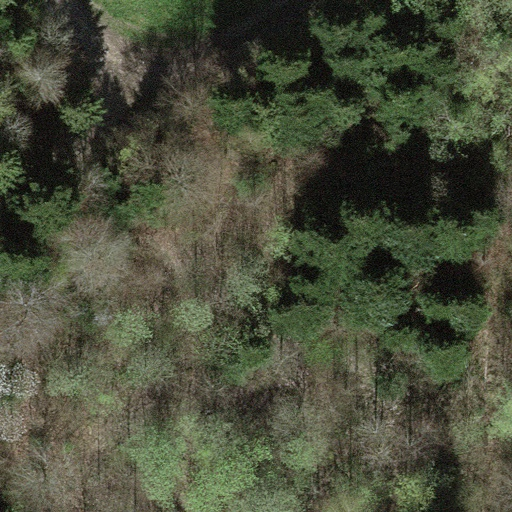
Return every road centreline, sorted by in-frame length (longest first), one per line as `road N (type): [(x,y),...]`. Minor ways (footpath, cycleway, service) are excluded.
road 1 (track): [(316,0),(150,106)]
road 2 (track): [(150,106),(0,205)]
road 3 (track): [(50,0),(150,106)]
